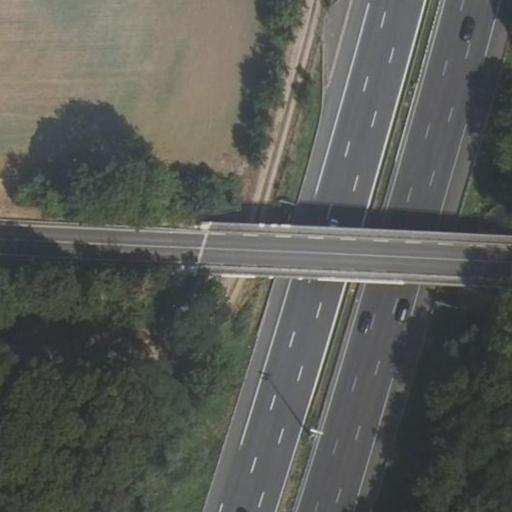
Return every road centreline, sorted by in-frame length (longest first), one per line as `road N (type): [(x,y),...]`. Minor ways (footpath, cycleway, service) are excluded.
road 1 (track): [(0,347),(139,355),(201,326),(235,289),(316,0)]
road 2 (motorway): [(398,0),(252,511)]
road 3 (motorway): [(325,511),(466,0)]
road 4 (tertiary): [(198,245),(511,261)]
road 5 (tertiary): [(198,245),(0,237)]
